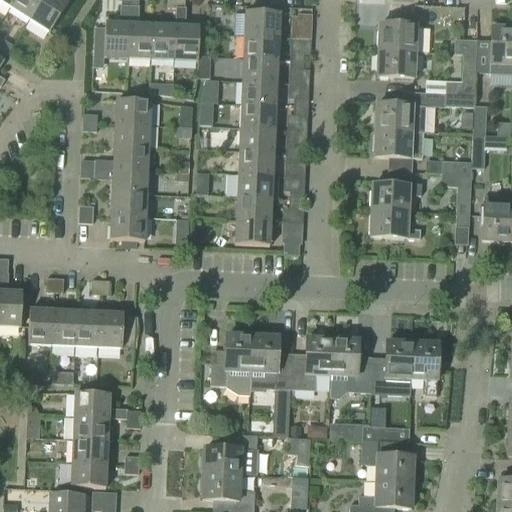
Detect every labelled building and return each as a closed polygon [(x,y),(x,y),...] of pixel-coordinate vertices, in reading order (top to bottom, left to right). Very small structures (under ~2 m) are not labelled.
[(0,0),(0,5),(9,11),(16,0),(0,0)] [(16,0),(9,11),(28,24),(43,0),(16,0)] [(43,0),(28,24),(49,36),(68,7),(56,0),(43,0)] [(103,54),(103,61),(126,62),(129,0),(120,0),(120,9),(119,24),(104,23),(104,30),(94,29),(93,54),(103,54)] [(129,0),(126,62),(150,63),(152,28),(137,28),(137,0),(129,0)] [(166,0),(166,11),(175,12),(175,0),(166,0)] [(173,64),(196,65),(198,25),(184,24),(185,11),(183,11),(183,0),(175,0),(175,12),(174,29),(173,64)] [(244,16),(243,40),(278,41),(279,17),(244,16)] [(311,18),(297,18),(296,27),(310,28),(311,18)] [(152,28),(150,63),(173,64),(174,29),(152,28)] [(414,56),(415,30),(378,28),(377,54),(414,56)] [(511,32),(490,31),(488,78),(511,78),(511,32)] [(432,36),(419,35),(419,62),(431,62),(432,36)] [(277,64),(278,41),(243,40),(242,62),(277,64)] [(461,87),(474,87),(476,45),(454,44),(453,58),(462,59),(461,87)] [(376,81),(413,82),(414,56),(377,54),(376,81)] [(303,57),(289,56),(289,65),(303,65),(303,57)] [(276,87),(277,64),(242,62),(241,86),(276,87)] [(289,65),(288,73),(308,74),(309,66),(303,65),(289,65)] [(241,86),(240,108),(275,110),(276,87),(241,86)] [(443,86),(442,97),(473,99),(474,87),(461,87),(443,86)] [(149,87),(148,98),(150,98),(156,99),(157,88),(149,87)] [(441,110),(472,112),(472,110),(473,99),(442,97),(441,110)] [(293,102),(293,111),(307,111),(307,103),(293,102)] [(115,104),(114,128),(149,130),(150,105),(115,104)] [(274,134),(275,110),(240,108),(239,132),(274,134)] [(423,110),(375,108),(374,135),(422,137),(423,110)] [(472,132),(471,139),(473,139),(484,139),(485,110),(472,110),(472,112),(472,116),(472,132)] [(293,111),(292,119),(306,120),(307,111),(293,111)] [(460,132),(472,132),(472,116),(460,116),(460,132)] [(82,118),(82,126),(96,127),(97,119),(82,118)] [(82,126),(81,135),(96,136),(96,127),(82,126)] [(113,151),(148,153),(149,130),(114,128),(113,151)] [(175,141),(190,141),(190,132),(175,131),(175,141)] [(239,132),(238,155),(273,157),(274,134),(239,132)] [(207,133),(206,145),(235,147),(235,135),(207,133)] [(372,161),(387,162),(421,163),(422,137),(374,135),(372,161)] [(470,166),(470,171),(483,172),(484,139),(473,139),(471,139),(470,166)] [(285,149),(285,157),(299,158),(299,149),(285,149)] [(80,164),(80,173),(147,176),(148,153),(113,151),(112,164),(94,164),(94,165),(80,164)] [(238,155),(237,178),(272,180),(273,157),(238,155)] [(284,166),(298,167),(299,158),(285,157),(284,166)] [(188,166),(178,165),(178,175),(188,176),(188,166)] [(440,178),(470,179),(470,171),(470,166),(440,165),(440,178)] [(111,197),(146,199),(147,176),(80,173),(79,181),(93,182),(93,183),(111,183),(111,197)] [(176,184),(186,185),(186,177),(176,177),(176,184)] [(235,201),(271,203),(277,203),(278,180),(272,180),(237,178),(235,201)] [(439,190),(457,191),(470,191),(470,179),(440,178),(439,190)] [(371,188),(370,214),(406,216),(407,198),(419,199),(420,188),(408,187),(408,189),(371,188)] [(457,191),(454,231),(467,232),(470,191),(457,191)] [(289,195),(288,203),(302,204),(303,195),(289,195)] [(111,197),(110,220),(145,222),(146,199),(111,197)] [(483,199),(481,244),(507,246),(509,209),(496,208),(497,200),(483,199)] [(235,201),(234,224),(269,226),(271,203),(235,201)] [(288,203),(288,212),(302,213),(302,204),(288,203)] [(78,210),(78,219),(92,219),(92,210),(78,210)] [(406,216),(370,214),(369,241),(419,243),(419,233),(406,233),(406,216)] [(78,219),(77,227),(92,228),(92,219),(78,219)] [(135,245),(144,245),(145,222),(110,220),(109,244),(120,244),(135,245)] [(176,224),(175,236),(187,236),(187,224),(176,224)] [(268,250),(269,226),(234,224),(233,248),(268,250)] [(283,247),(282,256),(286,256),(286,259),(298,259),(298,247),(283,247)] [(7,277),(7,263),(0,262),(0,329),(19,331),(21,296),(7,295),(7,277)] [(53,296),(54,282),(45,282),(44,296),(53,296)] [(62,297),(62,283),(54,282),(53,296),(62,297)] [(99,298),(100,284),(91,284),(90,298),(99,298)] [(107,299),(108,285),(100,284),(99,298),(107,299)] [(52,314),(28,313),(27,348),(51,349),(52,314)] [(75,315),(52,314),(51,349),(74,350),(75,315)] [(98,316),(75,315),(74,350),(96,351),(98,316)] [(122,317),(98,316),(96,351),(121,353),(121,351),(133,351),(134,319),(122,319),(122,317)] [(210,362),(210,367),(209,389),(231,390),(231,392),(233,396),(237,399),(249,400),(249,395),(250,376),(252,339),(225,338),(224,362),(210,362)] [(277,340),(252,339),(250,376),(249,395),(265,395),(265,392),(289,393),(290,365),(276,365),(277,340)] [(304,366),(290,365),(289,393),(313,394),(314,379),(330,380),(331,343),(305,341),(304,366)] [(331,343),(330,380),(329,401),(338,402),(345,395),(369,396),(370,369),(356,368),(357,344),(331,343)] [(384,369),(370,369),(369,396),(393,398),(394,383),(410,384),(411,346),(385,345),(384,369)] [(410,384),(425,385),(424,399),(435,400),(437,347),(411,346),(410,384)] [(34,388),(35,376),(23,376),(22,387),(34,388)] [(20,388),(21,379),(11,379),(10,387),(20,388)] [(73,420),(108,422),(126,423),(126,414),(126,413),(108,412),(109,398),(74,396),(73,420)] [(27,409),(26,418),(37,419),(37,415),(34,410),(27,409)] [(140,415),(126,414),(126,423),(140,424),(140,415)] [(108,422),(73,420),(72,443),(107,445),(110,445),(111,431),(107,431),(108,422)] [(139,432),(140,424),(126,423),(125,431),(139,432)] [(300,431),(288,430),(287,440),(300,440),(300,431)] [(389,431),(362,430),(361,444),(388,445),(389,431)] [(309,447),(328,448),(329,436),(309,435),(309,447)] [(254,463),(255,440),(228,438),(228,452),(203,451),(202,477),(239,479),(240,463),(254,463)] [(297,442),(295,468),(307,469),(309,443),(297,442)] [(72,443),(71,467),(106,468),(107,445),(72,443)] [(411,487),(412,461),(388,460),(388,445),(361,444),(360,468),(376,469),(375,486),(411,487)] [(124,469),(138,469),(138,461),(124,460),(124,469)] [(106,468),(71,467),(70,490),(104,492),(106,468)] [(123,477),(137,478),(138,469),(124,469),(123,477)] [(252,511),(253,496),(238,495),(239,479),(202,477),(201,503),(225,504),(225,511),(252,511)] [(511,483),(498,483),(497,511),(511,511),(511,483)] [(356,511),(385,511),(386,511),(398,511),(409,511),(411,487),(375,486),(375,501),(357,501),(357,509),(356,511)] [(47,511),(82,511),(83,499),(48,497),(47,511)]
